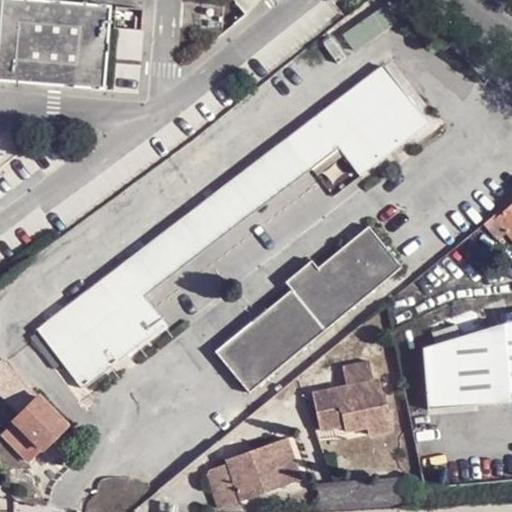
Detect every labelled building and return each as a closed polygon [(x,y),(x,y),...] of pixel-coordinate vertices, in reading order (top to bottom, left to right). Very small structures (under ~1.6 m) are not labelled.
[(0,0),(0,73),(95,79),(100,0),(0,0)] [(375,2),(337,33),(349,48),(387,17),(375,2)] [(119,5),(117,23),(139,26),(141,8),(119,5)] [(41,334),(35,339),(60,370),(66,366),(86,388),(167,323),(147,299),(337,144),(362,172),(428,120),(381,62),(121,270),(119,268),(39,332),(41,334)] [(509,236),(511,238),(511,202),(495,218),(509,236)] [(485,226),(500,243),(509,236),(495,218),(485,226)] [(294,287),(217,350),(250,391),(406,264),(370,224),(320,265),(314,257),(287,280),(294,287)] [(511,324),(504,326),(426,353),(432,411),(511,402),(511,324)] [(0,396),(19,415),(38,395),(0,357),(0,396)] [(315,392),(322,428),(346,423),(348,429),(369,425),(371,433),(395,428),(388,393),(385,393),(382,378),(376,379),(372,360),(346,365),(349,385),(315,392)] [(67,424),(38,395),(19,415),(14,421),(42,449),(67,424)] [(14,421),(1,433),(20,451),(31,461),(42,449),(14,421)] [(284,438),(270,444),(278,463),(292,458),(284,438)] [(206,476),(218,506),(239,499),(240,502),(300,479),(292,458),(278,463),(270,444),(225,461),(226,464),(209,471),(206,476)] [(317,487),(323,511),(404,511),(416,511),(415,488),(413,482),(317,487)]
